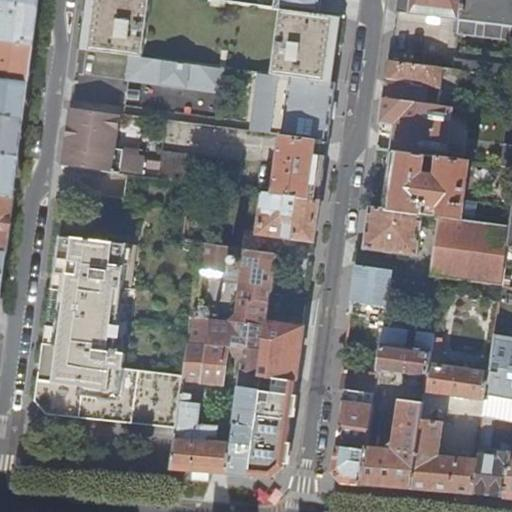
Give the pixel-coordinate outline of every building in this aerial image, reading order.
[(0,0),(0,4),(34,9),(35,0),(0,0)] [(89,0),(87,17),(83,48),(130,54),(143,56),(150,0),(89,0)] [(320,13),(321,0),(276,0),(275,7),(282,8),(320,13)] [(511,0),(396,0),(395,10),(409,12),(409,13),(456,19),(454,35),(511,42),(511,0)] [(0,43),(29,47),(32,26),(34,9),(0,4),(0,43)] [(341,16),(320,13),(282,8),(273,74),(291,77),(332,82),(332,80),(326,79),(334,17),(341,18),(341,16)] [(27,59),(29,47),(0,43),(0,82),(24,84),(27,59)] [(143,56),(130,54),(127,78),(221,91),(224,67),(143,56)] [(511,64),(454,57),(452,69),(462,70),(511,77),(511,64)] [(436,105),(456,108),(462,70),(452,69),(389,61),(386,80),(384,98),(436,105)] [(273,74),(261,73),(253,131),(281,135),(283,136),(291,77),(273,74)] [(331,113),(335,83),(332,82),(291,77),(283,136),(327,142),(331,113)] [(22,101),(24,84),(0,82),(0,119),(19,122),(22,101)] [(395,124),(391,149),(393,150),(429,155),(431,140),(432,140),(435,127),(433,127),(436,105),(384,98),(380,121),(395,124)] [(116,112),(70,106),(64,154),(63,165),(128,174),(139,175),(141,156),(135,156),(135,151),(112,148),(116,112)] [(17,138),(19,122),(0,119),(0,158),(14,161),(17,138)] [(324,170),(327,142),(283,136),(281,135),(273,194),(320,200),(324,170)] [(511,165),(511,145),(504,144),(501,164),(511,165)] [(386,207),(424,213),(440,215),(467,219),(467,215),(462,214),(469,160),(429,155),(393,150),(386,207)] [(177,154),(163,152),(160,178),(191,182),(238,189),(242,161),(189,154),(177,154)] [(0,196),(9,198),(11,181),(14,161),(0,158),(0,196)] [(314,241),(320,200),(273,194),(264,193),(258,233),(314,241)] [(0,254),(2,255),(6,223),(9,198),(0,196),(0,254)] [(417,255),(424,213),(386,207),(369,205),(365,232),(363,247),(417,255)] [(467,219),(440,215),(432,275),(441,276),(502,285),(507,244),(510,225),(467,219)] [(184,379),(185,375),(125,367),(126,353),(120,352),(120,348),(115,347),(116,336),(111,335),(117,287),(122,288),(128,243),(109,241),(109,237),(91,235),(90,239),(62,234),(61,242),(57,241),(53,272),(71,275),(69,287),(67,287),(67,290),(62,329),(64,330),(62,345),(45,342),(42,363),(40,380),(37,398),(48,414),(79,417),(178,427),(181,401),(184,379)] [(228,245),(203,241),(200,266),(224,270),(228,245)] [(246,248),(228,245),(224,270),(243,272),(246,248)] [(278,252),(246,248),(243,272),(237,311),(228,322),(193,317),(185,375),(184,379),(223,383),(227,347),(243,349),(239,385),(260,387),(261,376),(269,321),(273,293),(278,252)] [(361,264),(356,263),(351,299),(387,305),(389,293),(392,269),(361,264)] [(302,326),(306,298),(273,293),(269,321),(302,326)] [(298,361),(302,326),(269,321),(261,376),(274,378),(295,380),(298,361)] [(384,327),(378,370),(427,377),(429,363),(431,350),(433,336),(433,334),(417,331),(414,348),(399,345),(401,330),(384,327)] [(511,337),(495,335),(489,372),(486,394),(511,398),(511,337)] [(442,337),(433,336),(431,350),(440,351),(442,337)] [(436,490),(473,493),(478,458),(438,455),(443,421),(427,419),(431,391),(486,399),(486,394),(489,372),(429,363),(427,377),(425,392),(411,488),(436,490)] [(359,376),(341,374),(339,389),(345,389),(374,394),(377,374),(360,372),(359,376)] [(289,428),(295,380),(274,378),(272,391),(259,390),(257,408),(248,474),(272,476),(284,467),(289,428)] [(229,473),(248,474),(257,408),(259,390),(260,389),(239,386),(231,441),(218,440),(219,425),(199,423),(201,403),(181,401),(178,427),(172,468),(229,473)] [(343,482),(361,484),(367,446),(374,394),(345,389),(336,455),(334,471),(343,482)] [(382,486),(411,488),(425,392),(409,389),(407,400),(401,400),(394,450),(367,446),(361,484),(382,486)] [(480,494),(504,496),(510,454),(511,445),(505,444),(504,451),(488,448),(493,417),(511,421),(511,398),(486,394),(486,399),(478,458),(473,493),(480,494)]
